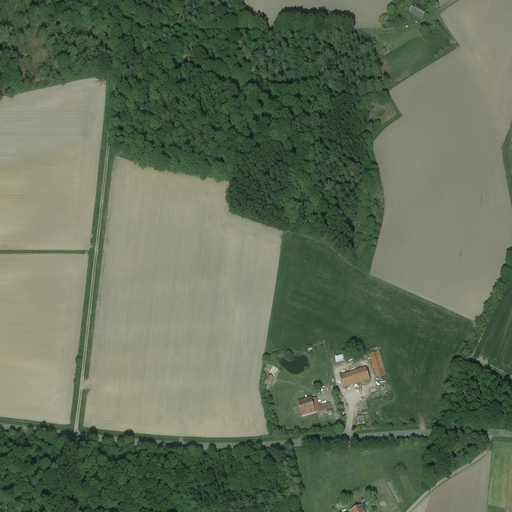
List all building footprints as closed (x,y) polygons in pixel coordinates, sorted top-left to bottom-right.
[(427,12),(415,6),(410,14),(419,19),(422,14),(425,16),(427,12)] [(379,352),(370,355),(377,377),(386,374),(379,352)] [(347,360),(345,354),(334,357),(335,363),(347,360)] [(366,368),(340,376),(343,388),(369,379),(366,368)] [(310,398),(298,402),(302,416),(314,412),(313,409),(310,398)] [(329,404),(313,409),(314,412),(330,408),(329,404)] [(356,416),(357,424),(364,423),(364,416),(356,416)]
